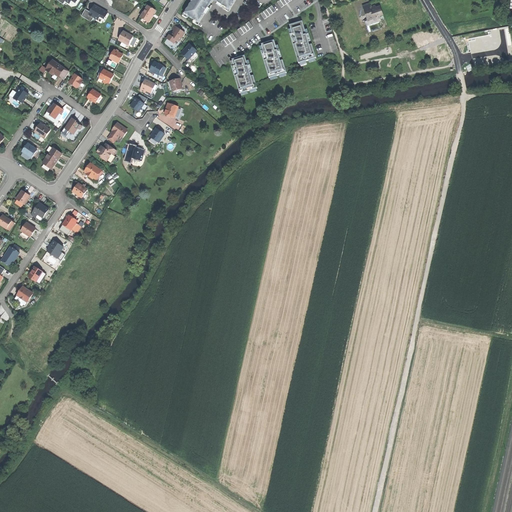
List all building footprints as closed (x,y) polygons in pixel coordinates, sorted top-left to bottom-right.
[(192,0),(184,13),(199,22),(213,0),(214,0),(223,5),(224,5),(230,9),(235,0),(192,0)] [(280,0),(277,2),(282,8),(293,0),(280,0)] [(370,3),(363,6),(366,15),(367,15),(369,21),(377,18),(378,19),(381,18),(382,17),(382,16),(381,12),(382,11),(381,9),(380,7),(376,9),(375,6),(374,7),(373,7),(373,8),(372,8),(371,4),(370,3)] [(85,9),(82,15),(92,21),(94,17),(98,20),(101,16),(105,18),(108,13),(102,9),(95,5),(92,9),(92,8),(90,11),(85,9)] [(141,16),(149,21),(152,16),(156,11),(148,6),(141,16)] [(273,6),(261,14),(265,19),(277,11),(273,6)] [(291,29),(288,30),(299,64),(318,58),(309,29),(307,30),(304,21),(297,23),(290,25),(291,29)] [(250,22),(238,30),(242,36),(254,28),(250,22)] [(170,35),(167,39),(174,43),(176,40),(179,42),(185,33),(177,28),(174,32),(172,36),(170,35)] [(124,31),(119,40),(129,46),(131,41),(134,37),(129,34),(129,35),(127,34),(127,33),(124,31)] [(233,34),(222,42),(226,48),(238,40),(233,34)] [(263,46),(260,47),(270,79),(288,73),(280,45),(278,46),(276,40),(269,42),(262,44),(263,46)] [(185,57),(189,60),(190,59),(196,52),(197,51),(190,44),(182,54),(185,57)] [(115,50),(110,58),(119,63),(121,59),(123,55),(119,52),(116,51),(115,50)] [(199,55),(196,52),(190,59),(193,61),(199,55)] [(233,61),(231,62),(241,94),(259,89),(251,60),(248,61),(247,55),(239,58),(233,60),(233,61)] [(60,77),(64,80),(70,72),(53,61),(47,69),(48,69),(55,74),(57,75),(59,77),(60,77)] [(152,66),(150,71),(159,75),(164,67),(155,62),(152,66)] [(114,75),(104,70),(102,75),(100,78),(104,80),(105,84),(108,83),(110,84),(112,79),(114,75)] [(73,85),(77,88),(77,87),(82,81),(83,79),(75,74),(69,83),(73,85)] [(175,80),(171,81),(173,92),(182,89),(180,79),(175,80)] [(155,84),(145,80),(143,84),(141,89),(141,91),(146,93),(146,91),(151,94),(153,89),(152,89),(155,84)] [(20,101),(23,103),(26,99),(29,94),(19,87),(16,91),(18,93),(14,99),(19,102),(20,101)] [(92,100),(96,103),(101,96),(102,95),(93,89),(88,97),(92,100)] [(17,106),(19,102),(14,99),(18,93),(16,91),(9,101),(17,106)] [(105,98),(101,96),(96,103),(100,105),(105,98)] [(134,102),(131,107),(139,112),(145,104),(137,98),(134,102)] [(51,116),(55,119),(60,113),(61,114),(64,110),(56,104),(53,108),(51,107),(50,110),(48,112),(52,115),(51,116)] [(179,107),(169,104),(166,110),(167,111),(166,113),(165,115),(175,118),(179,107)] [(78,122),(73,118),(65,129),(71,132),(72,131),(75,134),(78,129),(81,130),(83,127),(78,123),(77,123),(78,122)] [(108,139),(114,144),(120,135),(124,138),(128,132),(124,129),(125,128),(118,123),(115,127),(113,130),(114,131),(113,133),(108,139)] [(35,132),(45,139),(51,131),(41,124),(38,128),(35,132)] [(154,133),(151,137),(159,143),(165,134),(157,129),(154,133)] [(102,157),(107,161),(108,160),(113,153),(115,155),(117,151),(106,143),(104,147),(102,146),(99,149),(97,153),(102,157)] [(23,152),(32,158),(38,150),(29,144),(26,148),(23,152)] [(133,146),(130,145),(130,146),(126,145),(123,149),(122,150),(128,152),(127,154),(126,161),(132,162),(132,161),(133,158),(138,160),(142,161),(144,151),(135,148),(136,147),(133,146)] [(43,163),(52,169),(57,162),(63,154),(54,148),(43,163)] [(117,156),(115,155),(113,153),(108,160),(112,163),(117,156)] [(88,167),(85,172),(87,173),(90,174),(89,176),(94,179),(95,177),(95,178),(101,169),(91,163),(88,167)] [(73,192),(82,198),(85,193),(88,189),(79,183),(76,188),(73,192)] [(17,199),(25,204),(31,196),(27,193),(23,191),(17,199)] [(89,196),(85,193),(82,198),(73,192),(71,194),(84,203),(89,196)] [(31,213),(32,214),(39,204),(40,203),(38,202),(31,213)] [(39,204),(32,214),(36,217),(38,215),(44,218),(47,213),(46,213),(49,209),(44,206),(43,207),(39,204)] [(0,220),(0,224),(5,227),(10,219),(3,215),(1,219),(0,220)] [(64,225),(72,230),(74,227),(76,223),(78,221),(70,216),(66,220),(64,225)] [(22,231),(31,237),(34,233),(36,229),(27,223),(22,231)] [(51,246),(48,252),(51,253),(51,256),(53,255),(58,259),(62,253),(61,252),(64,247),(55,241),(51,246)] [(2,261),(10,266),(14,260),(15,261),(17,258),(20,253),(19,252),(13,248),(11,247),(2,261)] [(35,267),(33,270),(34,271),(30,277),(37,282),(43,272),(35,267)] [(46,274),(43,272),(37,282),(40,284),(46,274)] [(21,292),(18,296),(28,302),(34,293),(24,287),(21,292)] [(26,305),(28,302),(18,296),(16,299),(26,305)]
